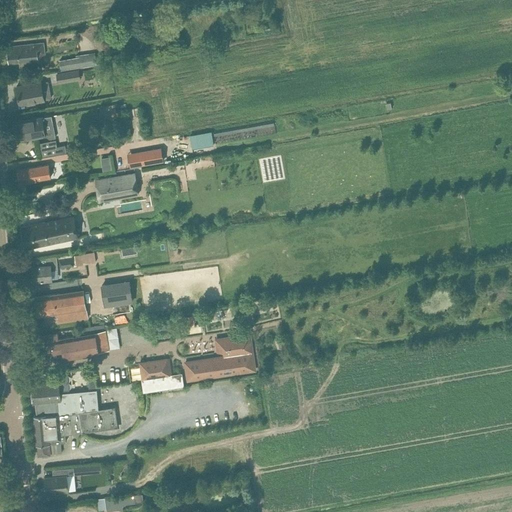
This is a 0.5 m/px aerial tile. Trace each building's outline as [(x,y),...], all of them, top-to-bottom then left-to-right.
[(45,54),(43,42),(7,46),(9,63),(20,62),(20,64),(39,62),(38,55),(45,54)] [(75,57),(59,60),(61,71),(97,64),(95,51),(75,55),(75,57)] [(66,71),(56,73),(58,83),(68,81),(80,79),(80,77),(78,69),(66,71)] [(44,100),(41,82),(17,86),(20,104),(44,100)] [(55,136),(51,116),(14,122),(17,140),(45,135),(50,137),(55,136)] [(212,131),(191,135),(193,148),(214,144),(212,131)] [(57,146),(41,150),(42,157),(59,154),(67,152),(65,145),(57,146)] [(128,155),(131,167),(142,165),(163,162),(161,149),(140,153),(128,155)] [(51,176),(49,164),(17,169),(20,186),(30,184),(30,180),(51,176)] [(134,174),(107,178),(94,180),(96,193),(116,190),(117,198),(137,194),(134,174)] [(77,236),(75,226),(73,216),(21,227),(25,248),(50,242),(49,242),(77,236)] [(176,240),(168,241),(170,250),(178,249),(176,240)] [(94,252),(75,255),(76,265),(96,262),(94,252)] [(58,270),(57,255),(46,257),(47,264),(33,265),(33,272),(31,273),(31,278),(34,279),(34,280),(52,279),(51,270),(58,270)] [(74,265),(73,257),(59,259),(61,267),(74,265)] [(133,300),(128,278),(96,285),(101,308),(133,300)] [(88,316),(85,300),(84,290),(35,297),(38,316),(57,313),(59,321),(88,316)] [(194,314),(185,316),(186,325),(195,323),(194,314)] [(100,353),(96,332),(60,339),(63,352),(64,360),(100,353)] [(63,352),(60,339),(55,340),(54,334),(43,336),(44,342),(43,342),(45,355),(63,352)] [(225,356),(185,362),(188,380),(207,377),(252,370),(249,353),(253,352),(250,334),(237,336),(216,339),(218,352),(224,351),(225,356)] [(162,362),(161,359),(145,362),(148,378),(173,373),(171,360),(162,362)] [(182,373),(168,375),(143,379),(141,379),(143,392),(184,386),(182,373)] [(68,374),(59,375),(57,375),(58,381),(31,384),(33,403),(36,402),(60,400),(59,393),(59,391),(69,390),(68,374)] [(118,426),(117,417),(115,406),(98,409),(97,389),(59,393),(60,400),(36,402),(37,415),(34,415),(36,445),(37,445),(38,455),(50,454),(50,453),(49,443),(61,442),(66,442),(65,434),(82,431),(82,432),(118,426)] [(61,442),(49,443),(50,453),(62,452),(61,442)] [(89,465),(74,467),(74,475),(89,473),(89,465)] [(69,491),(67,475),(74,475),(74,467),(57,468),(57,475),(44,477),(46,493),(69,491)] [(142,494),(122,496),(123,504),(143,501),(142,494)] [(107,509),(105,498),(98,498),(99,510),(107,509)]
